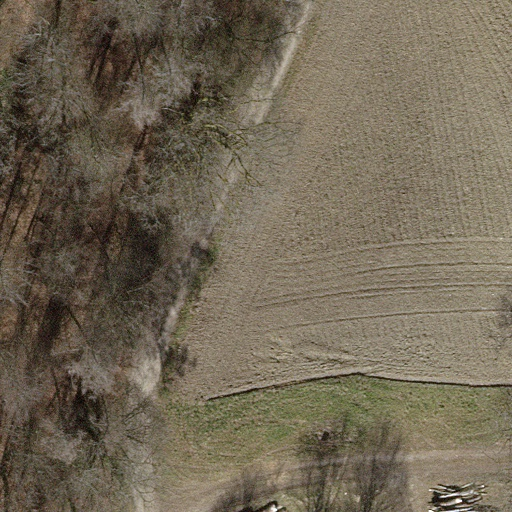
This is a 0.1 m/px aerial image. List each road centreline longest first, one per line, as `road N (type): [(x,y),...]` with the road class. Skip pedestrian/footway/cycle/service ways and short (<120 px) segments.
road 1 (track): [(149,511),(137,486),(147,374),(305,0)]
road 2 (track): [(188,511),(217,495),(303,471),(511,461)]
